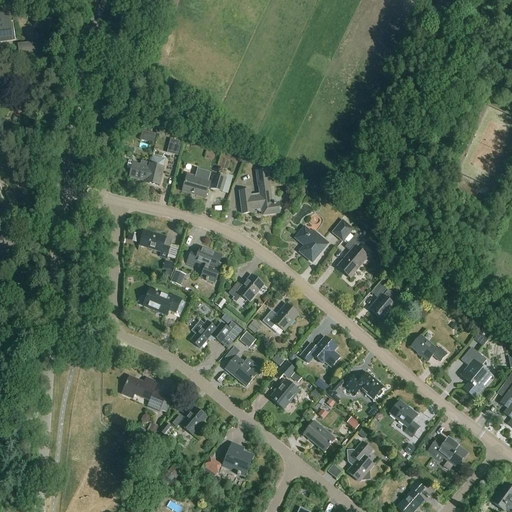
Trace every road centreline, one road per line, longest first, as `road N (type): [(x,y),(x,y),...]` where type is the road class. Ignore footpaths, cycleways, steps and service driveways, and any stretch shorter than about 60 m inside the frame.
road 1 (residential): [(500,449),(237,236),(118,200)]
road 2 (residential): [(294,463),(172,359),(120,334),(112,316),(118,200)]
road 3 (tertiary): [(39,511),(62,189)]
road 4 (tertiary): [(62,189),(99,0)]
